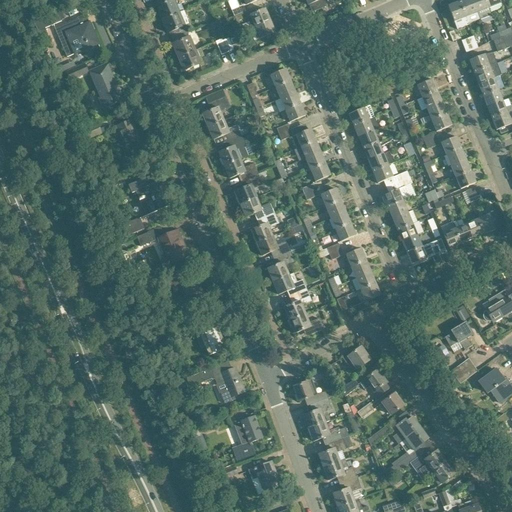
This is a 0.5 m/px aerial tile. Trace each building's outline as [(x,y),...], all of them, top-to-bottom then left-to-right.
[(157,7),(162,20),(179,13),(183,11),(180,4),(184,2),(183,0),(158,0),(160,5),(157,7)] [(232,10),(235,17),(246,12),(244,6),(259,0),(235,0),(239,8),(232,10)] [(472,0),(464,0),(460,2),(466,18),(477,13),(472,0)] [(472,0),(477,13),(480,20),(491,16),(489,9),(485,0),(472,0)] [(499,0),(485,0),(489,9),(501,4),(499,0)] [(466,18),(460,2),(448,7),(454,22),(466,18)] [(345,3),(331,9),(335,18),(349,12),(345,3)] [(250,16),(255,27),(255,28),(270,21),(265,9),(250,16)] [(33,21),(37,32),(61,22),(61,21),(63,20),(59,11),(57,12),(57,11),(33,21)] [(246,12),(235,17),(237,22),(249,17),(246,12)] [(329,21),(325,12),(314,16),(318,25),(329,21)] [(172,32),(174,37),(187,32),(179,13),(162,20),(168,33),(172,32)] [(67,57),(89,48),(98,44),(86,15),(55,28),(67,57)] [(255,28),(255,27),(249,29),(254,41),(275,33),(270,21),(255,28)] [(493,42),(495,47),(511,40),(511,33),(510,29),(499,34),(500,39),(493,42)] [(173,44),(178,58),(195,51),(187,32),(174,37),(176,43),(173,44)] [(492,42),(493,42),(500,39),(499,34),(490,37),(492,42)] [(461,41),(464,47),(476,42),(473,37),(461,41)] [(229,39),(223,41),(227,53),(234,50),(229,39)] [(227,53),(223,41),(222,40),(216,42),(222,55),(227,53)] [(498,52),(511,46),(511,40),(495,47),(498,52)] [(476,42),(464,47),(466,53),(478,48),(476,42)] [(195,51),(178,58),(184,71),(199,65),(200,68),(205,66),(202,59),(205,58),(201,49),(195,51)] [(469,61),(474,73),(497,64),(493,54),(485,55),(469,61)] [(474,73),(478,85),(494,79),(501,76),(497,64),(474,73)] [(66,73),(70,81),(88,73),(84,65),(66,72),(66,73)] [(107,65),(98,68),(89,72),(101,99),(99,99),(104,110),(117,104),(117,103),(121,102),(115,87),(116,86),(107,65)] [(64,68),(55,71),(56,75),(57,77),(66,73),(66,72),(64,68)] [(270,76),(275,88),(291,82),(286,70),(270,76)] [(478,85),(483,96),(498,90),(494,79),(478,85)] [(417,86),(422,98),(437,91),(432,80),(417,86)] [(275,88),(280,99),(296,93),(291,82),(275,88)] [(246,86),(251,98),(257,96),(252,84),(246,86)] [(483,96),(487,108),(503,102),(498,90),(483,96)] [(220,112),(230,108),(223,91),(209,97),(214,110),(202,115),(208,127),(223,121),(220,112)] [(422,98),(427,109),(442,103),(437,91),(422,98)] [(280,99),(285,111),(300,104),(296,93),(280,99)] [(396,99),(399,107),(404,105),(401,96),(396,99)] [(262,107),(258,99),(252,101),(256,110),(262,107)] [(387,102),(391,110),(396,108),(392,100),(387,102)] [(487,108),(491,119),(507,113),(511,110),(511,107),(511,105),(510,106),(508,100),(503,102),(487,108)] [(431,121),(447,114),(442,103),(427,109),(429,116),(420,120),(422,124),(431,121)] [(300,104),(285,111),(290,123),(305,116),(300,104)] [(404,105),(399,107),(403,115),(408,113),(404,105)] [(349,115),(353,126),(374,118),(369,106),(349,115)] [(265,116),(262,107),(256,110),(260,118),(265,116)] [(396,108),(391,110),(394,119),(399,117),(396,108)] [(507,113),(491,119),(496,131),(511,125),(507,113)] [(447,114),(431,121),(436,133),(452,126),(447,114)] [(353,126),(358,138),(374,131),(379,129),(374,118),(353,126)] [(405,121),(409,130),(414,128),(410,119),(405,121)] [(131,121),(121,125),(117,127),(125,146),(139,140),(131,121)] [(248,133),(246,129),(242,131),(239,131),(237,125),(227,130),(223,121),(208,127),(213,140),(225,135),(228,142),(248,133)] [(258,122),(250,125),(252,131),(260,127),(258,122)] [(397,125),(400,134),(406,132),(402,123),(397,125)] [(86,129),(90,139),(101,134),(97,124),(86,129)] [(291,130),(288,124),(277,129),(279,135),(291,130)] [(293,136),(291,130),(279,135),(282,141),(293,136)] [(296,136),(301,148),(316,142),(311,130),(296,136)] [(358,138),(363,149),(378,143),(374,131),(358,138)] [(406,132),(400,134),(404,142),(409,140),(406,132)] [(224,166),(240,160),(252,154),(248,143),(249,135),(248,133),(228,142),(231,148),(219,153),(224,166)] [(424,143),(425,144),(436,139),(434,134),(422,139),(424,143)] [(441,144),(446,156),(461,149),(456,137),(441,144)] [(436,139),(425,144),(427,150),(439,145),(436,139)] [(301,148),(305,159),(321,153),(316,142),(301,148)] [(363,149),(368,161),(383,154),(378,143),(363,149)] [(406,148),(410,156),(415,154),(411,145),(406,148)] [(446,156),(451,167),(466,160),(461,149),(446,156)] [(326,164),(321,153),(305,159),(310,171),(326,164)] [(368,161),(373,172),(388,166),(383,154),(368,161)] [(284,168),(281,159),(275,162),(279,170),(284,168)] [(242,174),(244,180),(258,174),(254,164),(243,168),(240,160),(224,166),(230,179),(242,174)] [(451,167),(455,178),(471,172),(466,160),(451,167)] [(330,176),(326,164),(310,171),(315,182),(330,176)] [(388,166),(373,172),(378,184),(383,182),(393,178),(393,177),(388,166)] [(425,168),(428,177),(434,174),(430,166),(425,168)] [(288,177),(284,168),(279,170),(282,179),(288,177)] [(398,182),(409,178),(407,173),(406,172),(393,177),(393,178),(383,182),(386,187),(398,182)] [(471,172),(455,178),(460,190),(476,183),(471,172)] [(235,192),(240,205),(256,198),(252,190),(263,185),(258,174),(244,180),(247,187),(235,192)] [(434,174),(428,177),(432,184),(437,182),(434,174)] [(152,176),(143,180),(128,186),(132,194),(137,191),(140,198),(139,199),(139,201),(141,201),(147,215),(167,207),(157,183),(155,183),(152,176)] [(385,202),(387,208),(403,201),(410,198),(405,187),(412,184),(409,178),(398,182),(386,187),(388,194),(383,196),(383,197),(381,198),(383,203),(385,202)] [(302,189),(304,195),(316,190),(314,184),(302,189)] [(465,192),(468,197),(480,193),(477,187),(465,192)] [(341,201),(336,189),(321,196),(326,208),(341,201)] [(316,190),(304,195),(307,201),(318,196),(316,190)] [(435,191),(430,193),(433,202),(438,199),(435,191)] [(480,193),(468,197),(470,203),(482,198),(480,193)] [(258,213),(261,219),(274,213),(270,203),(260,207),(256,198),(240,205),(246,218),(258,213)] [(346,213),(341,201),(326,208),(330,219),(346,213)] [(387,208),(392,219),(408,213),(403,201),(387,208)] [(445,206),(443,201),(434,205),(436,209),(445,206)] [(422,206),(425,215),(430,213),(427,204),(422,206)] [(251,231),(257,243),(272,237),(269,228),(279,224),(274,213),(261,219),(263,226),(251,231)] [(351,224),(346,213),(330,219),(335,231),(351,224)] [(392,219),(397,231),(412,224),(408,213),(392,219)] [(489,215),(477,220),(483,235),(495,230),(489,215)] [(125,223),(130,235),(145,229),(140,217),(125,223)] [(312,227),(308,218),(303,221),(306,229),(312,227)] [(428,221),(431,229),(436,227),(433,219),(428,221)] [(477,220),(466,224),(473,239),(483,235),(477,220)] [(351,224),(335,231),(340,242),(356,236),(351,224)] [(397,231),(402,242),(417,235),(412,224),(397,231)] [(466,224),(455,229),(462,244),(473,239),(466,224)] [(315,236),(312,227),(306,229),(310,238),(315,236)] [(436,227),(431,229),(435,238),(440,236),(436,227)] [(462,244),(455,229),(443,234),(449,249),(462,244)] [(177,231),(168,235),(159,239),(169,262),(167,262),(168,265),(185,258),(178,242),(181,241),(177,231)] [(137,237),(141,247),(152,242),(148,232),(137,237)] [(402,242),(407,254),(422,247),(417,235),(402,242)] [(274,251),(277,257),(290,252),(286,241),(276,246),(272,237),(257,243),(262,257),(274,251)] [(441,239),(435,242),(440,253),(446,251),(441,239)] [(341,250),(339,244),(327,249),(329,255),(341,250)] [(422,247),(407,254),(412,265),(427,259),(422,247)] [(366,261),(361,249),(346,256),(351,267),(366,261)] [(344,255),(341,250),(329,255),(332,261),(344,255)] [(268,269),(273,282),(288,275),(285,267),(295,263),(290,252),(277,257),(280,264),(268,269)] [(371,272),(366,261),(351,267),(356,279),(371,272)] [(376,284),(371,272),(356,279),(360,290),(376,284)] [(183,273),(174,277),(168,280),(171,288),(181,283),(193,311),(208,304),(196,277),(187,281),(183,273)] [(291,290),(293,296),(307,290),(302,280),(292,284),(288,275),(273,282),(278,295),(291,290)] [(328,280),(332,289),(337,287),(333,278),(328,280)] [(376,284),(360,290),(365,302),(381,296),(376,284)] [(337,287),(332,289),(335,298),(341,295),(337,287)] [(484,313),(484,315),(484,317),(484,318),(485,319),(486,320),(487,321),(489,322),(490,322),(492,321),(493,323),(511,311),(511,288),(510,289),(511,290),(505,294),(505,293),(488,302),(490,306),(485,309),(486,311),(485,312),(484,313)] [(284,308),(289,321),(305,314),(301,306),(311,302),(307,290),(293,296),(296,303),(284,308)] [(348,310),(343,298),(337,301),(342,312),(348,310)] [(305,314),(289,321),(295,334),(307,329),(310,336),(324,330),(320,321),(319,319),(309,323),(305,314)] [(451,331),(452,334),(445,338),(449,346),(454,353),(463,348),(465,351),(465,350),(471,347),(467,339),(473,335),(466,322),(465,323),(465,322),(465,323),(451,331)] [(216,323),(207,327),(198,330),(209,355),(226,348),(216,323)] [(174,329),(177,336),(189,331),(186,324),(174,329)] [(348,357),(347,356),(342,358),(348,366),(352,363),(357,370),(370,360),(361,348),(348,357)] [(446,349),(439,354),(445,362),(451,358),(446,349)] [(450,372),(460,384),(478,372),(477,371),(475,373),(466,361),(450,372)] [(210,369),(184,380),(189,392),(190,391),(200,387),(199,384),(210,380),(212,379),(211,379),(214,378),(217,385),(224,382),(228,391),(220,394),(224,404),(235,400),(234,397),(235,396),(245,393),(235,368),(232,370),(229,362),(221,365),(210,369)] [(328,367),(341,390),(347,386),(333,364),(328,367)] [(385,384),(387,383),(377,370),(360,383),(365,390),(369,387),(374,393),(375,392),(379,397),(389,389),(385,384)] [(479,382),(487,393),(490,391),(500,404),(511,394),(511,388),(505,379),(503,381),(496,370),(479,382)] [(307,406),(314,404),(328,399),(325,392),(317,395),(314,386),(311,377),(305,380),(306,382),(293,387),(299,402),(305,400),(307,406)] [(347,386),(341,390),(344,397),(356,388),(355,387),(359,385),(355,380),(347,386)] [(395,394),(387,400),(378,406),(382,412),(386,409),(391,415),(404,406),(395,394)] [(330,421),(327,412),(332,410),(328,399),(314,404),(316,411),(304,416),(309,429),(325,423),(330,421)] [(357,413),(361,419),(373,410),(369,404),(357,413)] [(491,423),(495,429),(508,420),(504,414),(491,423)] [(254,417),(245,421),(234,425),(242,446),(232,449),(236,462),(255,455),(251,443),(262,438),(254,417)] [(398,445),(405,439),(420,428),(413,418),(407,422),(405,420),(396,427),(400,432),(393,437),(398,444),(398,445)] [(342,439),(339,430),(338,428),(328,432),(325,423),(309,429),(314,442),(326,437),(328,444),(342,439)] [(387,425),(371,437),(375,443),(391,431),(387,425)] [(345,428),(339,430),(342,439),(349,437),(345,428)] [(413,461),(423,454),(423,453),(419,448),(424,445),(422,443),(428,439),(420,428),(405,439),(414,452),(393,467),(397,472),(413,461)] [(205,450),(200,437),(194,439),(200,452),(205,450)] [(339,462),(336,453),(353,447),(349,437),(342,439),(328,444),(331,450),(319,455),(323,468),(339,462)] [(433,472),(446,463),(437,451),(427,459),(423,454),(413,461),(425,478),(433,472)] [(357,478),(353,467),(348,469),(345,460),(339,462),(323,468),(328,481),(340,477),(343,483),(357,478)] [(271,463),(262,466),(250,471),(253,480),(258,478),(264,493),(273,489),(273,490),(275,489),(275,488),(280,486),(279,486),(273,472),(275,472),(271,463)] [(446,463),(433,472),(438,478),(434,480),(439,486),(446,480),(454,474),(446,463)] [(235,467),(221,472),(223,479),(237,474),(235,467)] [(382,471),(375,473),(377,479),(384,476),(382,471)] [(354,502),(351,493),(361,489),(357,478),(343,483),(345,490),(333,494),(338,508),(354,502)] [(449,489),(445,492),(448,499),(453,495),(453,494),(463,486),(459,481),(449,489)] [(422,493),(424,499),(436,495),(434,489),(422,493)] [(445,492),(439,494),(444,507),(449,505),(445,492)] [(354,502),(338,508),(339,511),(369,511),(367,507),(361,509),(358,500),(354,502)] [(390,511),(392,511),(402,508),(398,501),(382,507),(383,511),(390,511)] [(412,504),(415,511),(422,511),(419,501),(412,504)] [(472,501),(457,506),(459,511),(479,511),(477,505),(474,506),(472,501)]
